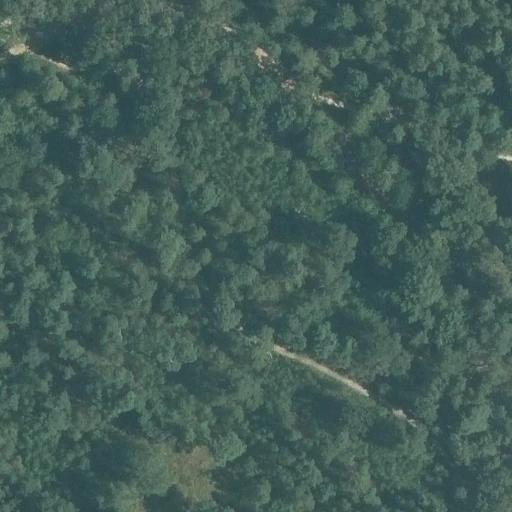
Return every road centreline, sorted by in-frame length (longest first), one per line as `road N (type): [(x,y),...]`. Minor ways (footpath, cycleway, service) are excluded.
road 1 (track): [(127,4),(204,22),(307,96),(378,188),(511,421)]
road 2 (track): [(22,48),(135,0)]
